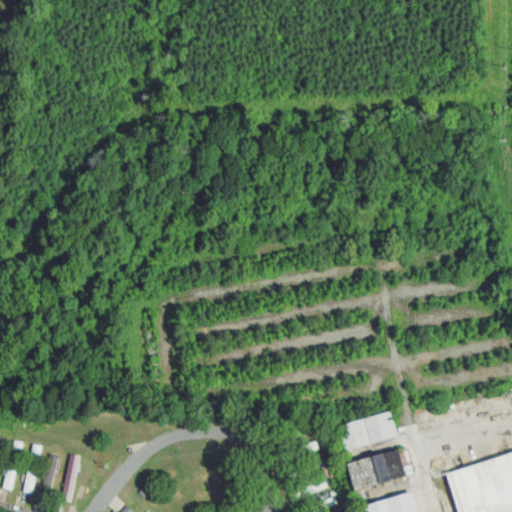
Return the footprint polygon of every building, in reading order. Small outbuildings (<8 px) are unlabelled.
[(391,412),(398,436),(344,452),(337,427),(391,412)] [(2,487),(11,490),(23,443),(13,440),(2,487)] [(277,454),(316,440),(319,449),(280,463),(277,454)] [(33,444),(42,446),(32,494),(23,492),(33,444)] [(399,451),(406,478),(356,492),(348,466),(399,451)] [(73,499),(78,454),(68,452),(63,498),(73,499)] [(511,511),(457,511),(445,474),(511,452),(511,511)] [(50,454),(58,456),(48,497),(39,495),(50,454)] [(321,457),(324,465),(286,482),(283,474),(321,457)] [(323,479),(327,487),(293,500),(290,491),(323,479)] [(413,493),(419,511),(364,511),(363,508),(413,493)] [(334,496),(337,504),(316,511),(296,511),(334,496)]
